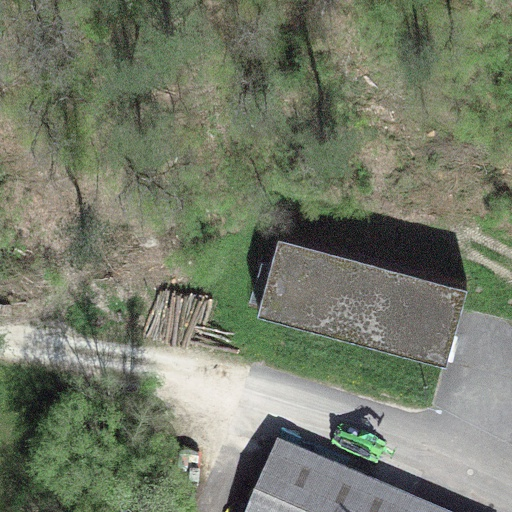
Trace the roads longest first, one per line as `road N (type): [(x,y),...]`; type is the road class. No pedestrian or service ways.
road 1 (residential): [(511,487),(255,393)]
road 2 (track): [(255,393),(113,355),(0,339)]
